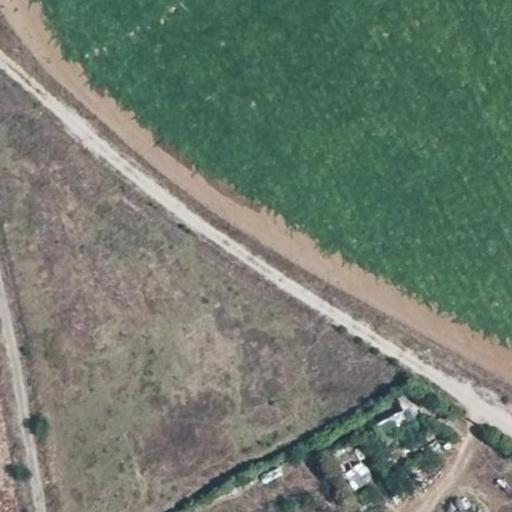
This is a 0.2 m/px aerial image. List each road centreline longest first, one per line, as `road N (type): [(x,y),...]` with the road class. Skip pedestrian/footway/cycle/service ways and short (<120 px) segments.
road 1 (track): [(511,445),(122,179),(0,55)]
road 2 (track): [(0,278),(41,511)]
